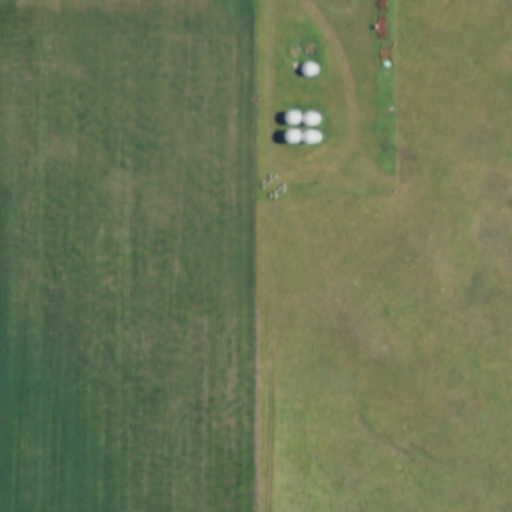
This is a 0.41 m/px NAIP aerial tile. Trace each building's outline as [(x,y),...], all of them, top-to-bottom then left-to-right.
[(301,70),(293,62),(285,70),(293,78),(301,70)] [(303,68),(310,77),(318,71),(312,62),(303,68)] [(287,118),(295,126),(303,118),(295,111),(287,118)] [(317,123),(314,113),(308,115),(311,125),(317,123)] [(303,139),(296,130),(288,136),(294,145),(303,139)] [(304,139),(312,145),(319,137),(311,131),(304,139)]
